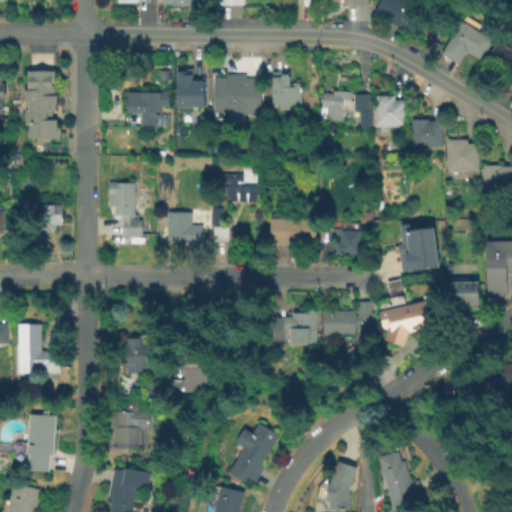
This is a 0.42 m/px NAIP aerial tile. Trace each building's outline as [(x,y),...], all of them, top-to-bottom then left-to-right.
[(201,0),(201,8),(160,8),(160,0),(201,0)] [(410,36),(373,13),(380,0),(393,0),(422,17),(410,36)] [(456,66),(439,56),(458,23),(490,41),(478,62),(464,53),(456,66)] [(511,77),(484,62),(495,42),(511,51),(511,77)] [(174,106),(174,67),(190,67),(190,76),(202,75),(203,106),(174,106)] [(58,139),(26,139),(26,127),(20,127),(20,91),(24,91),(25,72),(50,73),(50,96),(55,96),(55,112),(50,112),(49,121),(55,121),(55,128),(58,128),(58,139)] [(279,113),(279,106),(270,106),(270,72),(288,72),(288,83),(301,83),(301,113),(279,113)] [(259,115),(211,114),(212,79),(225,79),(225,73),(244,74),(244,79),(260,80),(259,115)] [(340,120),(324,120),(324,107),(320,107),(320,95),(331,95),(331,91),(351,90),(351,95),(366,95),(366,102),(371,102),(371,132),(358,132),(358,110),(340,110),(340,120)] [(138,128),(138,113),(125,113),(125,93),(166,92),(166,107),(157,107),(157,114),(168,114),(168,128),(138,128)] [(403,128),(373,128),(373,96),(393,95),(393,101),(403,101),(403,128)] [(440,148),(410,149),(409,120),(427,120),(427,122),(439,121),(440,148)] [(476,172),(446,172),(445,140),(465,140),(465,145),(475,145),(476,172)] [(503,193),(481,193),(481,166),(503,166),(503,193)] [(251,204),(224,204),(224,184),(220,184),(220,175),(240,175),(240,167),(252,167),(251,204)] [(140,237),(119,236),(120,216),(112,215),(112,206),(105,205),(106,183),(133,183),(132,215),(141,215),(140,237)] [(61,225),(53,225),(53,231),(38,231),(38,226),(19,226),(19,205),(61,206),(61,225)] [(227,243),(210,243),(210,209),(220,209),(220,228),(227,228),(227,243)] [(201,244),(165,243),(166,213),(197,214),(196,227),(201,227),(201,244)] [(308,248),(267,247),(267,217),(308,217),(308,248)] [(358,257),(332,257),(332,244),(338,244),(338,224),(358,224),(358,257)] [(436,269),(399,274),(395,242),(399,242),(396,226),(407,225),(408,231),(430,228),(436,269)] [(507,298),(484,298),(484,242),(511,242),(511,277),(507,277),(507,298)] [(477,310),(446,310),(446,282),(478,282),(477,310)] [(406,333),(400,349),(382,343),(386,330),(380,332),(375,315),(424,300),(432,325),(406,333)] [(356,337),(321,336),(321,312),(354,313),(355,302),(370,302),(369,332),(356,331),(356,337)] [(309,335),(268,335),(268,310),(309,310),(309,335)] [(57,376),(16,376),(16,325),(39,325),(39,353),(57,353),(57,376)] [(124,376),(125,340),(148,340),(148,376),(124,376)] [(208,394),(166,394),(166,380),(182,380),(181,354),(207,354),(208,394)] [(511,395),(474,395),(475,378),(499,379),(499,364),(511,364),(511,395)] [(267,399),(238,399),(238,376),(268,377),(267,399)] [(157,383),(156,398),(146,398),(146,383),(157,383)] [(114,454),(114,432),(110,432),(110,404),(136,405),(136,412),(147,412),(146,454),(114,454)] [(46,474),(25,472),(26,456),(23,456),(26,415),(53,417),(50,457),(47,457),(46,474)] [(241,484),(225,474),(241,449),(232,444),(241,430),(249,435),(256,424),(276,436),(258,465),(263,467),(253,484),(244,479),(241,484)] [(394,511),(390,511),(375,459),(395,453),(398,463),(401,462),(407,483),(416,480),(423,503),(394,511)] [(346,492),(347,511),(328,511),(328,505),(323,505),(323,485),(327,485),(335,462),(355,469),(346,492)] [(106,511),(109,500),(102,499),(110,465),(150,474),(146,492),(135,489),(131,504),(149,508),(147,511),(106,511)] [(5,511),(11,484),(38,490),(34,511),(5,511)] [(237,511),(210,511),(217,486),(242,493),(237,511)]
